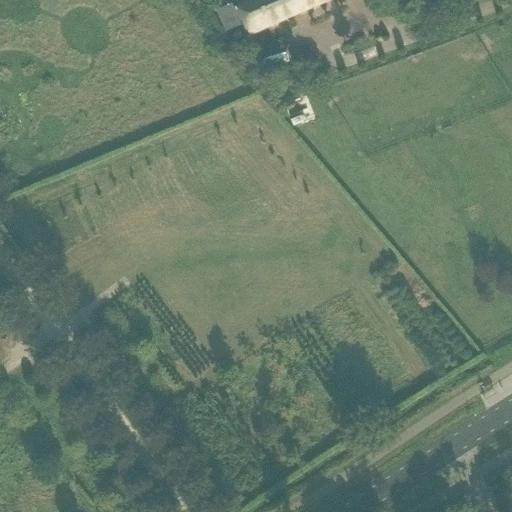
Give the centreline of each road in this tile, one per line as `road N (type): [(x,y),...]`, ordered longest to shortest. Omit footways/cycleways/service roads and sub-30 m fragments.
road 1 (track): [(182,511),(0,256)]
road 2 (tertiary): [(360,511),(511,409)]
